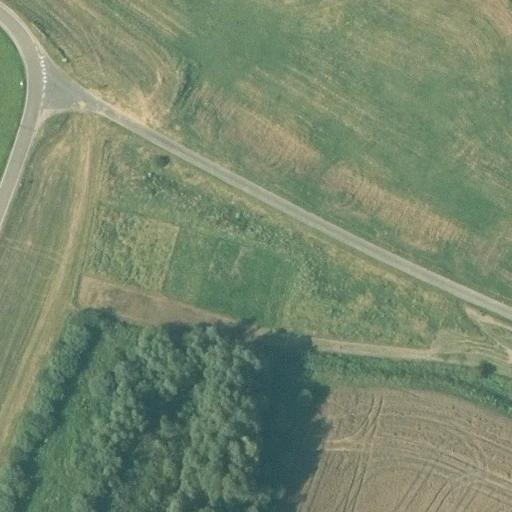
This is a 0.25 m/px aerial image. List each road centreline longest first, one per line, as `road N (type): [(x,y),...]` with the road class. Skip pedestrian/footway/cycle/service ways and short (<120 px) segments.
road 1 (unclassified): [(511,316),(345,241),(35,69)]
road 2 (track): [(101,108),(82,257),(0,471)]
road 3 (tertiary): [(0,215),(34,114),(35,69)]
